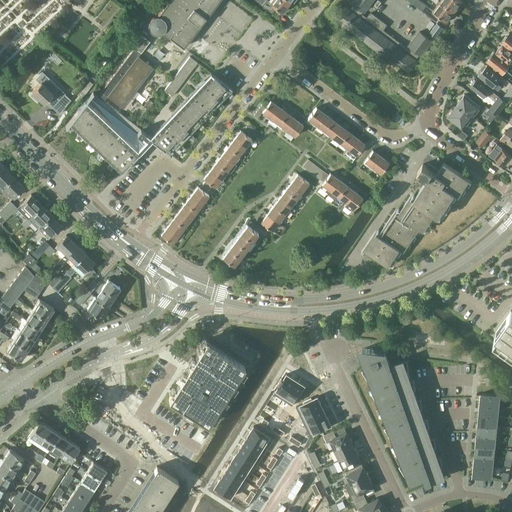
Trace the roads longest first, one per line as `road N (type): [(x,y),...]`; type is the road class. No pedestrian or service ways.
road 1 (secondary): [(195,286),(278,306),(366,297),(452,261),(511,210)]
road 2 (secondary): [(0,122),(87,211),(180,278)]
road 3 (residential): [(146,223),(277,55)]
road 4 (residential): [(33,399),(162,331),(195,286)]
road 5 (residential): [(180,278),(151,317),(19,386)]
road 6 (residential): [(429,122),(386,135),(277,55)]
road 7 (residential): [(403,511),(334,349)]
road 8 (residential): [(435,135),(344,268)]
road 9 (residential): [(429,122),(448,68),(493,0)]
